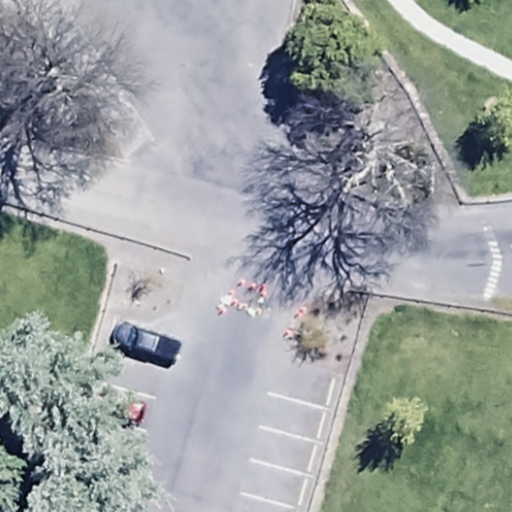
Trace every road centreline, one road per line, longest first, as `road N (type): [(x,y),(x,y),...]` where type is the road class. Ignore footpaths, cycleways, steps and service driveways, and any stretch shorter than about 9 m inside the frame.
road 1 (residential): [(511,246),(413,250),(329,240),(189,191),(140,150)]
road 2 (track): [(329,240),(200,234),(90,208),(0,175)]
road 3 (unknown): [(200,234),(129,511)]
